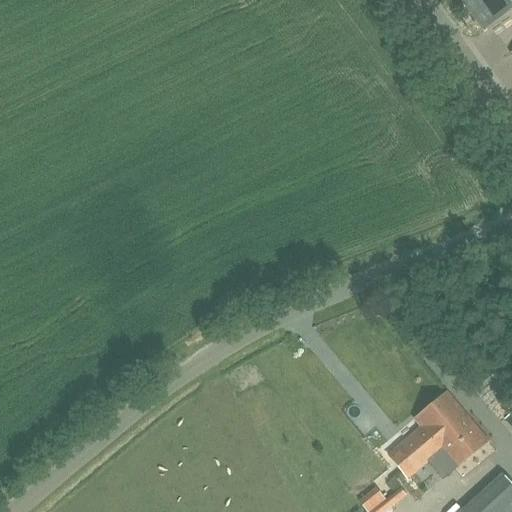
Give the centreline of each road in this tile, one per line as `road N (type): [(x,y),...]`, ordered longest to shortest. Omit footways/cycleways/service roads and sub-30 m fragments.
road 1 (unclassified): [(15,511),(183,374),(263,327),(511,221)]
road 2 (unclassified): [(511,125),(422,0)]
